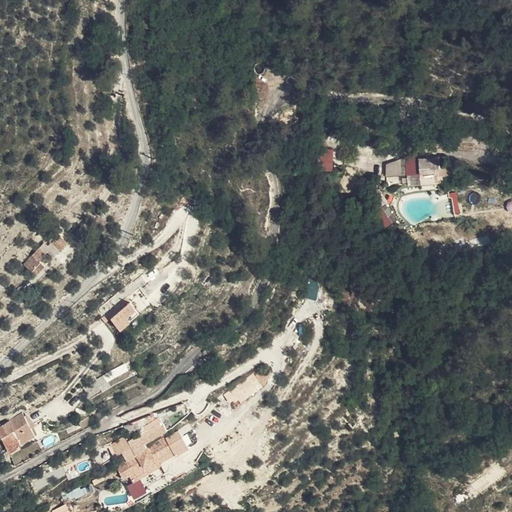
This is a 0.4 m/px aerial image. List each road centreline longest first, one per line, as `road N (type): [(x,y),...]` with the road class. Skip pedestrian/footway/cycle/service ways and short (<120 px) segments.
road 1 (track): [(0,478),(173,375),(256,302),(276,220),(264,144),(264,100),(276,79),(303,80),(343,98),(407,101),(511,132)]
road 2 (unclassified): [(119,0),(143,152),(124,237),(0,364)]
